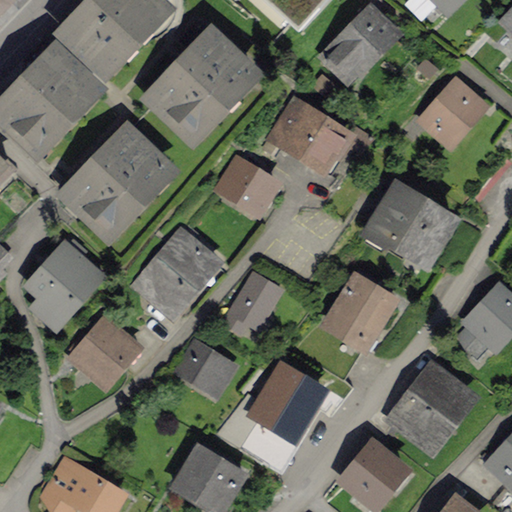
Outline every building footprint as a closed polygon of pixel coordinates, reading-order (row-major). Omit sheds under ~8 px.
[(162,10),(150,0),(88,0),(56,36),(101,77),(162,10)] [(268,0),(299,28),(324,0),(268,0)] [(465,0),(418,0),(441,23),(465,0)] [(511,3),(493,22),(511,42),(511,3)] [(348,91),(397,42),(369,15),(321,64),(348,91)] [(258,78),(203,31),(140,104),(194,151),(258,78)] [(0,116),(38,152),(97,89),(58,52),(0,113),(0,116)] [(487,118),(456,83),(410,123),(441,158),(487,118)] [(351,143),(288,104),(264,143),(279,152),(327,182),(351,143)] [(170,179),(120,130),(61,190),(112,239),(170,179)] [(483,166),(497,180),(511,164),(511,161),(499,150),(483,166)] [(268,173),(237,155),(215,192),(253,215),(275,177),(268,173)] [(497,180),(483,166),(464,188),(480,201),(497,180)] [(420,269),(451,218),(394,184),(364,236),(420,269)] [(219,263),(179,230),(134,283),(175,316),(219,263)] [(0,264),(11,254),(0,243),(0,274),(3,271),(0,267),(0,264)] [(104,277),(67,244),(31,284),(44,296),(35,306),(53,322),(83,288),(89,293),(104,277)] [(221,320),(247,337),(280,287),(253,270),(221,320)] [(365,345),(392,297),(354,276),(328,324),(365,345)] [(511,339),(511,295),(500,286),(462,334),(496,360),(511,339)] [(140,342),(104,313),(70,355),(106,384),(140,342)] [(217,388),(232,364),(195,341),(180,366),(217,388)] [(479,401),(423,360),(378,421),(435,462),(479,401)] [(284,453),(322,395),(281,367),(242,425),(284,453)] [(511,438),(485,467),(511,492),(511,438)] [(373,511),(405,476),(372,446),(335,487),(363,511),(373,511)] [(222,511),(243,476),(194,450),(167,499),(189,511),(222,511)] [(104,511),(116,491),(61,460),(41,496),(69,511),(104,511)] [(468,511),(438,494),(427,511),(468,511)]
